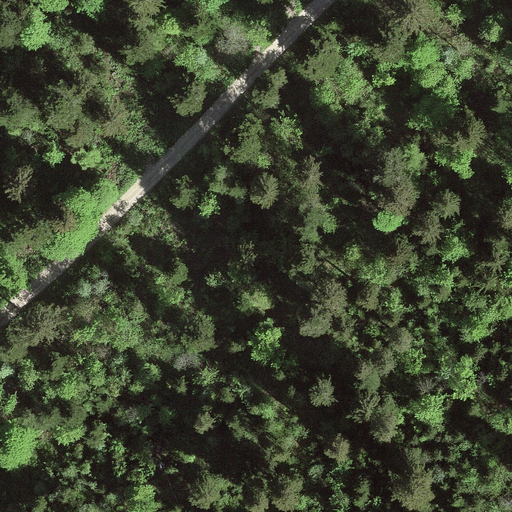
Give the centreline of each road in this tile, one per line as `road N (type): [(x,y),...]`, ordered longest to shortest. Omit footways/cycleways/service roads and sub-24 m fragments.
road 1 (trunk): [(0,87),(274,511)]
road 2 (track): [(0,330),(323,0)]
